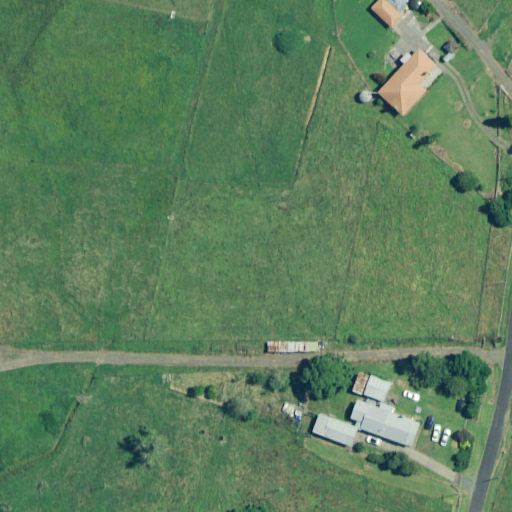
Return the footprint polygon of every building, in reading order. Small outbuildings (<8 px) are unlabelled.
[(400,14),(385,0),(377,0),(370,8),(388,26),(400,14)] [(433,65),(412,46),(399,59),(404,64),(377,93),(402,116),(425,90),(419,84),(427,76),(425,74),(433,65)] [(370,91),(358,92),(359,102),(371,101),(370,91)] [(320,351),(320,342),(266,342),(266,352),(320,351)] [(389,382),(358,372),(352,391),(383,401),(389,382)] [(419,423),(356,400),(349,418),(362,423),(360,429),(411,447),(419,423)] [(356,427),(318,414),(311,432),(349,446),(356,427)]
